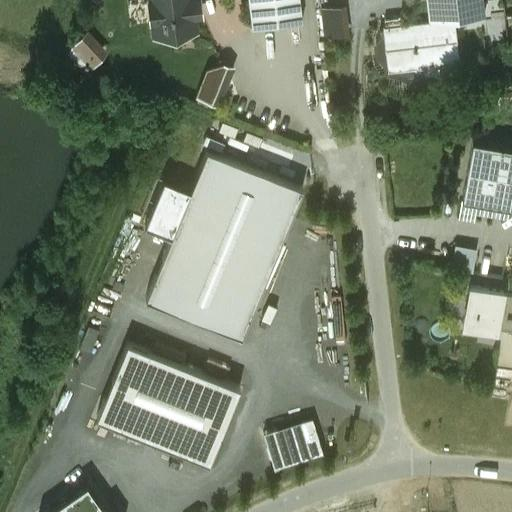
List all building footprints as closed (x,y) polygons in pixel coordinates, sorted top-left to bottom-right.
[(148,0),(151,30),(193,27),(192,11),(199,10),(198,0),(148,0)] [(297,0),(247,0),(250,23),(300,19),(297,0)] [(481,0),(427,0),(429,15),(454,13),(483,10),(481,0)] [(328,33),(354,31),(352,1),(326,3),(328,33)] [(454,13),(429,15),(379,20),(384,68),(414,66),(415,74),(440,72),(439,62),(458,60),(454,13)] [(92,24),(76,40),(99,61),(114,45),(92,24)] [(511,145),(472,138),(461,197),(511,206),(511,145)] [(307,179),(207,139),(188,186),(163,176),(146,219),(169,228),(143,293),(244,334),(307,179)] [(460,240),(456,265),(478,268),(481,243),(460,240)] [(503,289),(469,283),(462,323),(495,329),(496,327),(502,292),(503,289)] [(511,293),(502,292),(496,327),(511,329),(511,293)] [(96,326),(83,323),(76,347),(86,351),(96,326)] [(239,386),(126,339),(96,416),(208,461),(239,386)] [(108,511),(88,481),(39,511),(108,511)]
